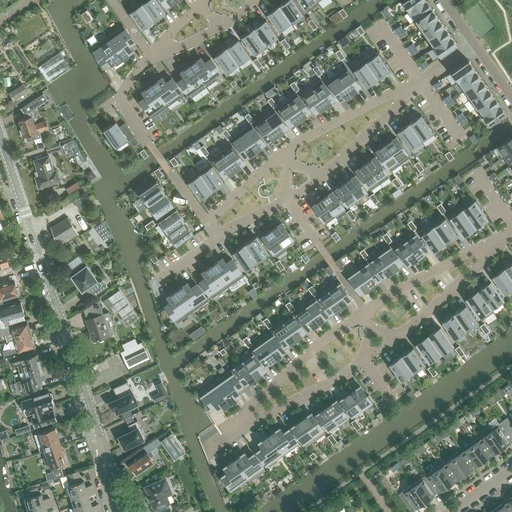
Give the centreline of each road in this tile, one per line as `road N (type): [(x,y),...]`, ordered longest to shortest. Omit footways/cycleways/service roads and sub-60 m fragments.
road 1 (tertiary): [(103,450),(0,133)]
road 2 (residential): [(364,310),(260,397),(237,428)]
road 3 (residential): [(421,82),(283,153)]
road 4 (residential): [(237,428),(363,358)]
road 5 (residential): [(490,248),(364,310)]
road 6 (residential): [(321,176),(421,82)]
road 7 (residential): [(398,335),(490,248)]
